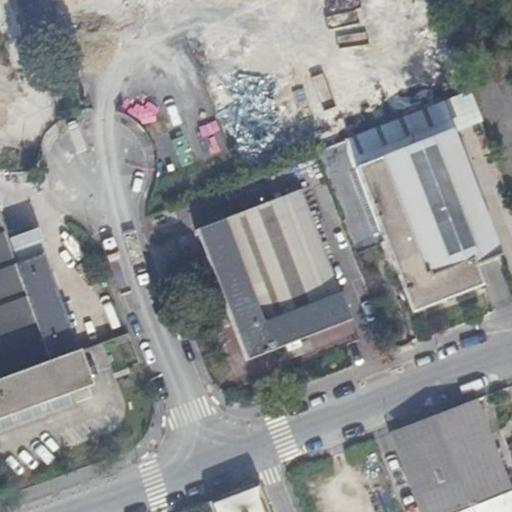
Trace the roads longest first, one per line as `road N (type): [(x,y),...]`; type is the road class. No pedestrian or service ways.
road 1 (residential): [(208,470),(93,170)]
road 2 (residential): [(511,357),(260,452)]
road 3 (residential): [(208,470),(85,511)]
